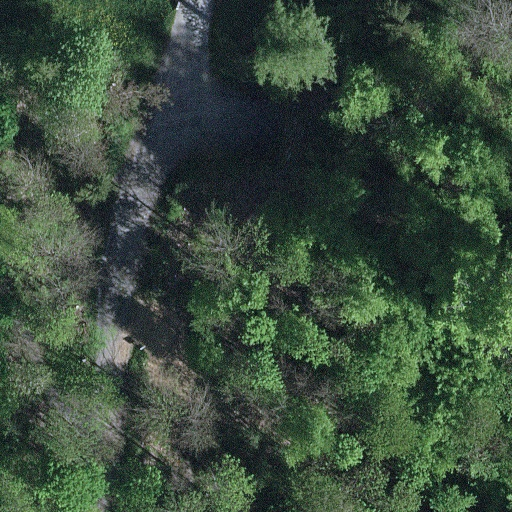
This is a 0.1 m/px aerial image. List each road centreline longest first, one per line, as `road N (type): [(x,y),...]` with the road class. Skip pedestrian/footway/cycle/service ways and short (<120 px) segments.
road 1 (track): [(134,244),(105,511)]
road 2 (residential): [(198,0),(134,244)]
